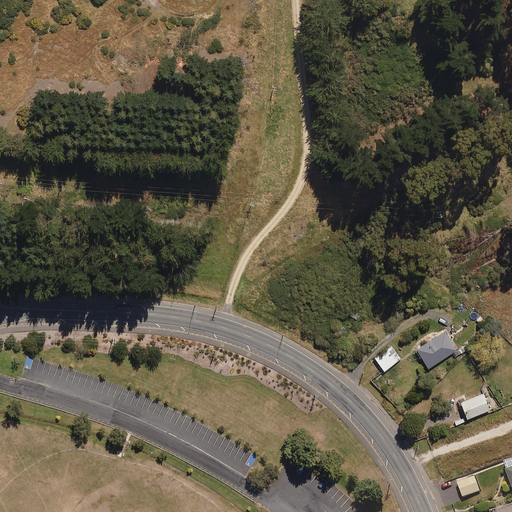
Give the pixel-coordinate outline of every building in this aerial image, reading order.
[(357,319),(361,312),(351,306),(347,313),(357,319)] [(429,366),(457,348),(445,329),(416,347),(429,366)] [(384,370),(401,359),(392,346),(375,357),(384,370)] [(467,417),(489,408),(484,392),(461,401),(467,417)] [(463,497),(480,491),(474,477),(458,483),(463,497)]
